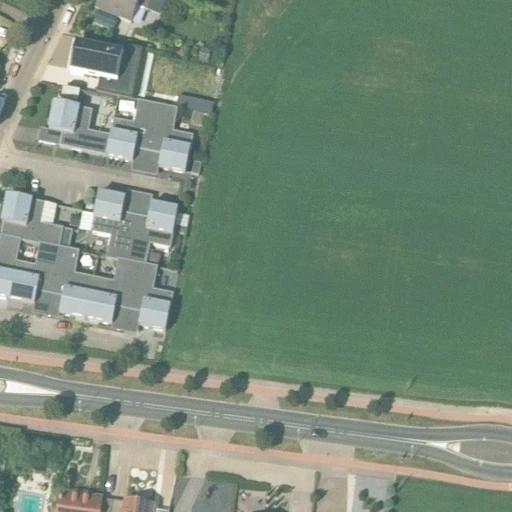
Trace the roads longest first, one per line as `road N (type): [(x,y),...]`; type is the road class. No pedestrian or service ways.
road 1 (secondary): [(511,456),(0,386)]
road 2 (residential): [(178,191),(0,159)]
road 3 (residential): [(143,351),(0,321)]
road 4 (residential): [(0,124),(55,0)]
